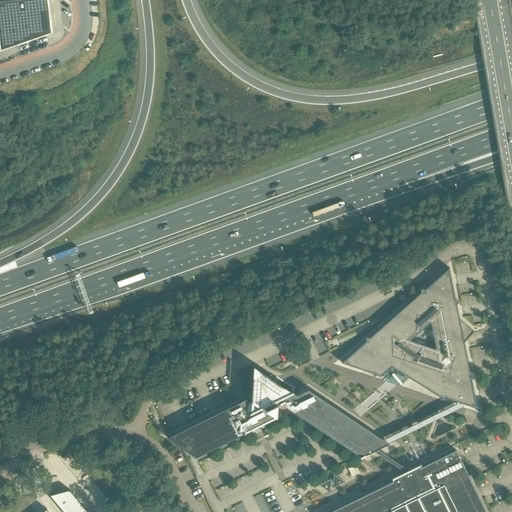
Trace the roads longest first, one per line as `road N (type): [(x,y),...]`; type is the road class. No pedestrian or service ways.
road 1 (motorway): [(511,100),(0,284)]
road 2 (motorway): [(0,318),(395,175)]
road 3 (motorway): [(511,55),(382,94),(288,95),(248,79),(215,52),(186,0)]
road 4 (motorway): [(145,0),(149,93),(115,172),(58,231),(0,263)]
road 5 (unclassified): [(193,511),(159,451),(135,433),(90,434),(0,455)]
road 6 (primary): [(489,0),(511,130)]
road 7 (unclassified): [(0,77),(73,50),(83,36),(84,0)]
road 8 (motorway): [(395,175),(511,133)]
road 9 (motorway): [(395,175),(511,143)]
